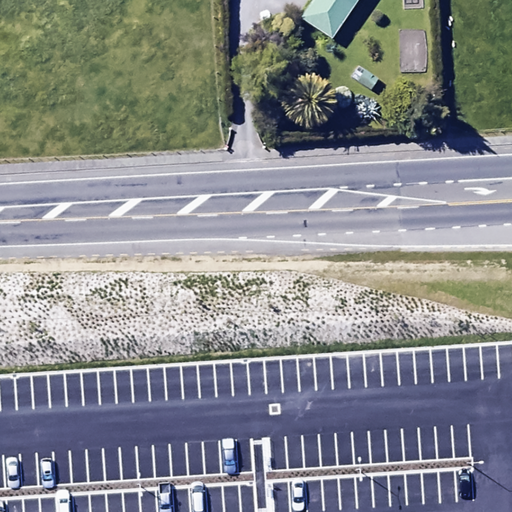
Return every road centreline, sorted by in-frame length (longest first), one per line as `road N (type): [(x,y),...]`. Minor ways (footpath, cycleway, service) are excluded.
road 1 (trunk): [(511,241),(407,211),(355,206),(0,225)]
road 2 (trunk): [(0,188),(398,169),(511,177)]
